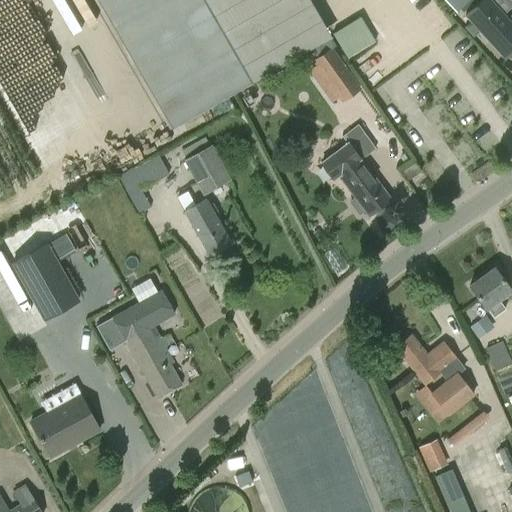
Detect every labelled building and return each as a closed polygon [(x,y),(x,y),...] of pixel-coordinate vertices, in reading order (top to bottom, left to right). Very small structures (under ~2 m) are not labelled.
[(331,36),(310,0),(97,0),(172,128),(251,82),(331,36)] [(511,0),(444,0),(455,11),(457,10),(467,0),(511,0)] [(480,0),(465,14),(489,41),(510,22),(504,16),(511,8),(511,4),(508,0),(480,0)] [(361,17),(332,33),(347,58),(375,41),(361,17)] [(361,87),(332,46),(312,61),(341,101),(352,93),(361,87)] [(390,199),(360,160),(375,149),(358,124),(342,136),(346,144),(321,163),(334,180),(338,176),(356,200),(353,203),(352,206),(355,210),(361,212),(364,210),(368,215),(390,199)] [(184,161),(203,194),(231,178),(212,145),(184,161)] [(147,161),(118,176),(128,195),(140,189),(157,179),(147,161)] [(414,162),(401,171),(407,180),(420,171),(414,162)] [(208,202),(206,199),(184,212),(209,256),(230,244),(215,216),(217,211),(213,203),(208,202)] [(66,233),(47,243),(57,262),(76,251),(66,233)] [(79,300),(78,298),(57,262),(47,243),(37,248),(10,264),(43,320),(55,314),(79,300)] [(493,317),(504,308),(498,299),(510,291),(494,268),(469,285),(486,308),(493,317)] [(108,349),(124,340),(156,398),(181,384),(170,363),(173,362),(153,326),(175,314),(162,289),(125,309),(95,326),(108,349)] [(461,314),(472,331),(479,327),(467,310),(461,314)] [(411,335),(396,347),(424,383),(432,393),(431,394),(447,415),(473,395),(457,374),(463,369),(455,358),(442,342),(426,354),(411,335)] [(501,341),(485,348),(495,370),(511,364),(501,341)] [(29,422),(49,458),(99,430),(79,394),(29,422)] [(477,416),(447,439),(453,446),(483,423),(477,416)] [(430,472),(448,463),(437,439),(419,447),(430,472)] [(470,511),(453,468),(437,475),(450,511),(470,511)] [(40,511),(28,492),(24,485),(13,492),(19,503),(8,510),(0,496),(0,511),(40,511)]
